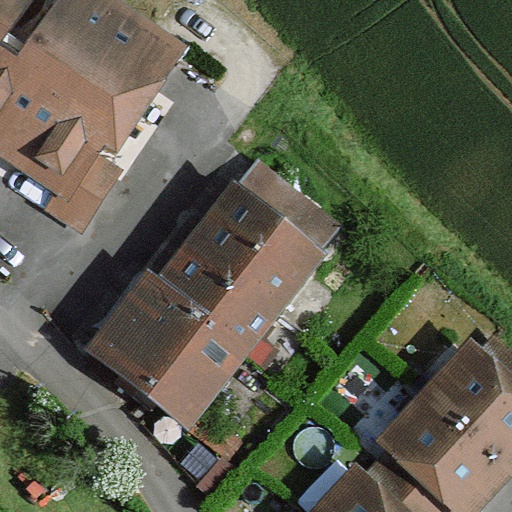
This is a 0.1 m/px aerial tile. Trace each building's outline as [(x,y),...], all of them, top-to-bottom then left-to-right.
[(0,0),(0,51),(35,0),(0,0)] [(35,0),(0,51),(0,139),(28,156),(23,166),(64,193),(52,209),(79,228),(112,179),(88,162),(97,149),(113,129),(164,61),(175,69),(179,63),(171,56),(161,49),(87,0),(35,0)] [(113,129),(97,149),(110,158),(125,138),(113,129)] [(256,164),(229,195),(239,205),(171,288),(161,282),(102,354),(90,345),(87,351),(224,457),(236,442),(197,412),(320,255),(317,253),(338,227),(256,164)] [(243,355),(270,376),(305,334),(276,312),(243,355)] [(476,362),(511,395),(511,357),(495,342),(476,362)] [(442,511),(455,499),(464,507),(511,453),(511,395),(476,362),(469,356),(391,441),(399,447),(362,487),(355,480),(325,511),(442,511)]
